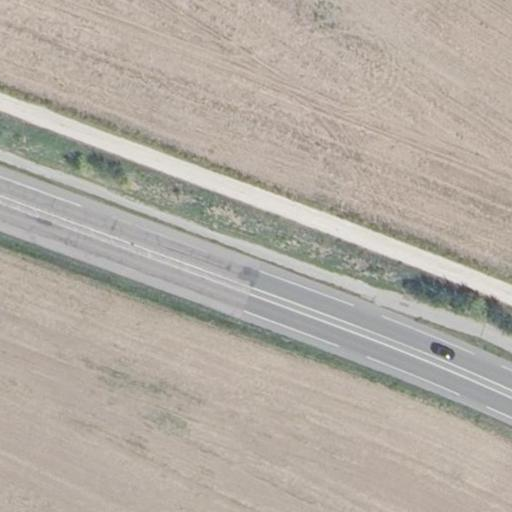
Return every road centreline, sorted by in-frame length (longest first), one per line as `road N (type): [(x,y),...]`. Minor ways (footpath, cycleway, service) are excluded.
road 1 (track): [(0,96),(210,170),(511,300)]
road 2 (primary): [(0,195),(511,393)]
